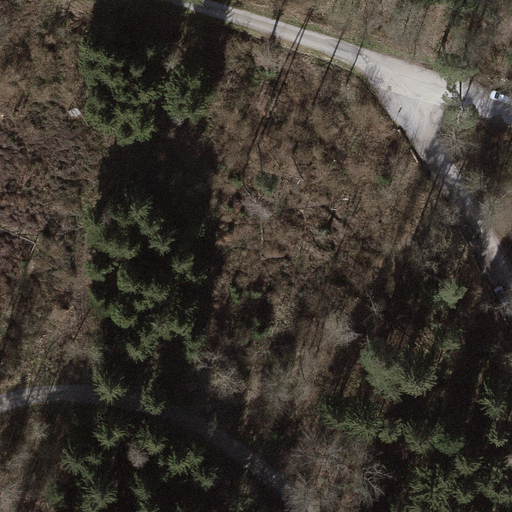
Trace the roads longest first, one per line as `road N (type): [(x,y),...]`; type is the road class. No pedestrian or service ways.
road 1 (track): [(84,396),(91,232),(162,0)]
road 2 (track): [(309,511),(243,450),(184,415),(106,395),(26,397),(0,406)]
road 3 (track): [(382,63),(511,304)]
